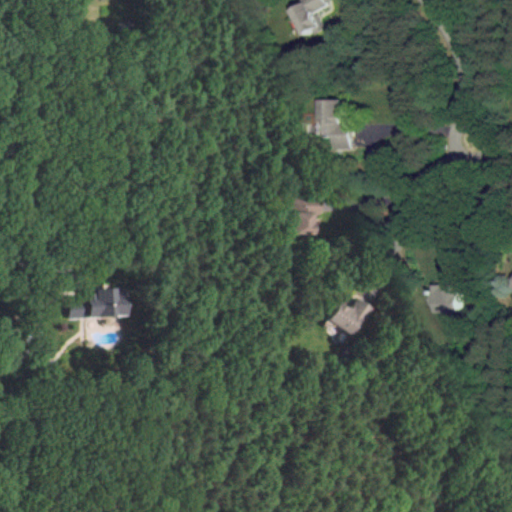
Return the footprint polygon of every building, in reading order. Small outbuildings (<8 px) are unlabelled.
[(302,0),(304,3),(292,9),(304,33),(319,25),(313,12),(326,5),(323,0),(302,0)] [(344,100),(322,99),(321,136),(334,136),(334,149),(351,149),(351,126),(343,126),(344,100)] [(314,213),(314,198),(291,197),(290,233),(307,233),(308,213),(314,213)] [(469,295),(461,295),(461,283),(433,284),(434,312),(469,312),(469,295)] [(62,319),(120,316),(118,288),(89,289),(89,296),(61,298),(62,319)] [(334,303),(323,323),(349,336),(358,321),(362,323),(370,308),(353,299),(348,310),(334,303)]
